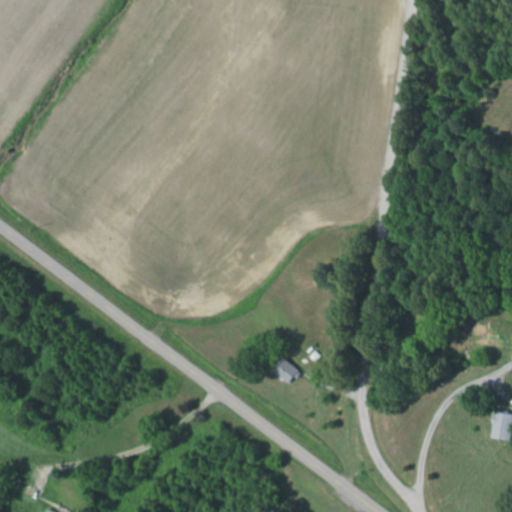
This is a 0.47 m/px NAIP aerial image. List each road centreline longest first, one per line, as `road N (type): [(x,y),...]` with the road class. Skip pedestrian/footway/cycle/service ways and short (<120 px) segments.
road 1 (residential): [(419,511),(379,463),(362,413),(367,323),(413,0)]
road 2 (secondary): [(378,511),(0,226)]
